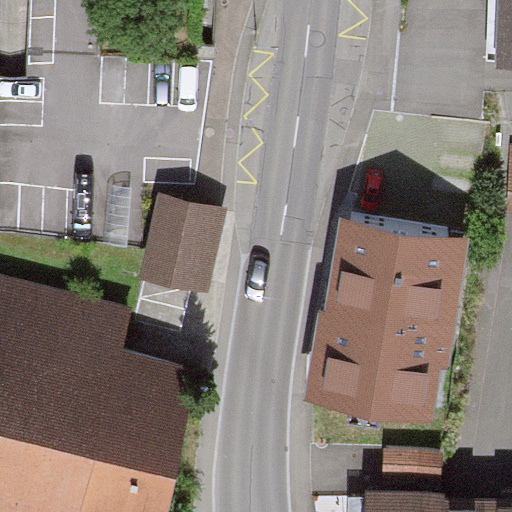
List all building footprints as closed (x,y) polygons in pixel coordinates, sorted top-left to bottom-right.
[(511,0),(497,0),(496,63),(511,62),(511,0)] [(225,211),(158,197),(140,280),(207,294),(225,211)] [(305,393),(432,415),(441,364),(452,366),(475,233),(343,210),(330,286),(327,303),(321,302),(305,393)] [(133,306),(0,274),(0,511),(166,511),(201,367),(123,348),(133,306)] [(368,511),(511,511),(511,497),(369,493),(368,511)]
